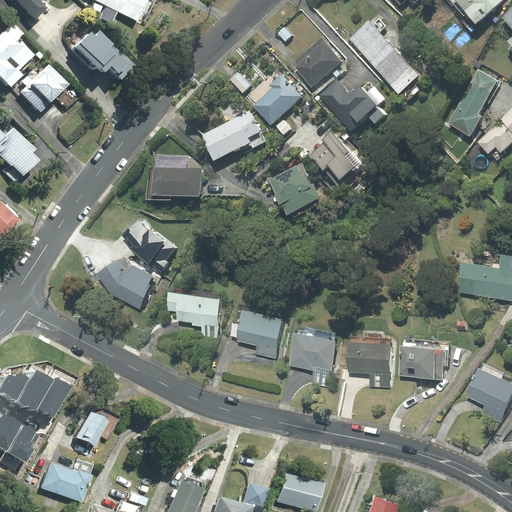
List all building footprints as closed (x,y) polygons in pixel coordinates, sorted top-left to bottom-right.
[(18,0),(36,18),(47,7),(40,0),(18,0)] [(106,0),(104,4),(137,21),(138,19),(145,22),(155,0),(106,0)] [(450,0),(464,15),(466,13),(476,23),(500,0),(450,0)] [(511,27),(511,37),(508,41),(511,45),(511,49),(511,50),(511,49),(511,6),(502,16),(511,27)] [(372,25),(369,21),(349,39),(374,67),(394,49),(378,32),(385,26),(379,19),(372,25)] [(13,24),(0,36),(0,73),(11,85),(22,74),(18,70),(34,55),(18,39),(23,34),(13,24)] [(285,28),(279,34),(286,43),(293,37),(285,28)] [(92,31),(73,49),(88,65),(93,60),(105,71),(111,65),(124,78),(136,65),(100,29),(95,35),(92,31)] [(312,87),(342,61),(324,41),(294,66),(312,87)] [(394,49),(374,67),(398,93),(418,75),(394,49)] [(23,92),(41,110),(68,84),(50,66),(33,82),(28,76),(22,82),(28,87),(23,92)] [(477,115),(496,81),(478,70),(448,123),(470,135),(480,117),(477,115)] [(238,72),(230,79),(243,93),(250,86),(238,72)] [(273,88),(253,106),(271,125),(302,96),(282,74),(270,85),(273,88)] [(319,95),(351,131),(368,116),(374,124),(385,115),(376,105),(384,98),(369,82),(362,88),(359,85),(350,93),(337,79),(319,95)] [(97,119),(82,103),(53,129),(68,146),(97,119)] [(502,121),(479,142),(488,151),(495,144),(501,150),(511,139),(511,108),(500,119),(502,121)] [(253,148),(265,142),(250,110),(201,134),(214,160),(250,142),(253,148)] [(291,129),(283,120),(276,126),(284,135),(291,129)] [(0,154),(11,166),(13,164),(23,175),(39,160),(31,153),(35,149),(13,127),(5,135),(0,129),(0,154)] [(310,155),(343,191),(366,170),(332,132),(322,140),(324,142),(310,155)] [(282,203),(287,214),(292,212),(294,216),(320,203),(317,198),(319,198),(312,183),(310,184),(306,176),(308,175),(302,163),(269,179),(277,194),(275,195),(279,204),(282,203)] [(170,195),(199,196),(201,170),(153,167),(153,170),(149,170),(147,199),(170,200),(170,195)] [(20,220),(0,199),(0,238),(0,239),(20,220)] [(139,219),(122,236),(132,246),(129,248),(161,272),(168,262),(166,260),(175,248),(156,231),(144,218),(139,219)] [(511,256),(484,253),(482,266),(463,263),(459,292),(511,299),(511,256)] [(155,277),(132,265),(130,267),(124,258),(98,274),(111,294),(139,308),(155,277)] [(194,322),(193,325),(204,326),(203,336),(217,339),(219,300),(169,292),(168,310),(176,311),(178,320),(194,322)] [(256,355),(276,358),(283,319),(243,311),(237,340),(258,344),(256,355)] [(313,368),(330,371),(335,340),(295,333),(290,364),(313,368)] [(348,343),(347,373),(369,373),(389,374),(390,339),(350,338),(350,343),(348,343)] [(448,349),(404,345),(402,376),(446,380),(448,349)] [(330,371),(313,368),(311,382),(327,385),(330,371)] [(511,384),(479,370),(467,396),(485,404),(504,412),(511,395),(511,384)] [(389,374),(369,373),(369,386),(389,387),(389,374)] [(34,374),(17,404),(34,413),(51,383),(34,374)] [(0,391),(0,395),(15,403),(27,382),(18,377),(14,379),(13,381),(7,378),(0,391)] [(36,411),(51,419),(67,392),(52,383),(36,411)] [(500,421),(504,412),(485,404),(481,413),(500,421)] [(92,412),(78,437),(95,446),(101,436),(107,439),(119,417),(103,409),(92,412)] [(1,416),(0,417),(0,449),(4,452),(19,426),(1,416)] [(22,428),(7,455),(24,464),(39,437),(22,428)] [(78,459),(74,471),(78,473),(79,471),(90,475),(94,465),(78,459)] [(52,463),(43,487),(82,502),(92,475),(90,475),(79,471),(78,473),(74,471),(52,463)] [(316,511),(324,484),(287,473),(279,501),(316,511)] [(195,511),(204,490),(182,481),(169,511),(195,511)] [(243,503),(263,510),(270,489),(249,483),(243,503)] [(129,491),(125,500),(143,507),(146,498),(129,491)] [(215,511),(262,511),(263,510),(243,503),(220,496),(215,511)] [(396,511),(399,504),(375,496),(370,511),(396,511)] [(138,511),(140,507),(121,501),(117,511),(112,511),(94,506),(91,511),(138,511)]
